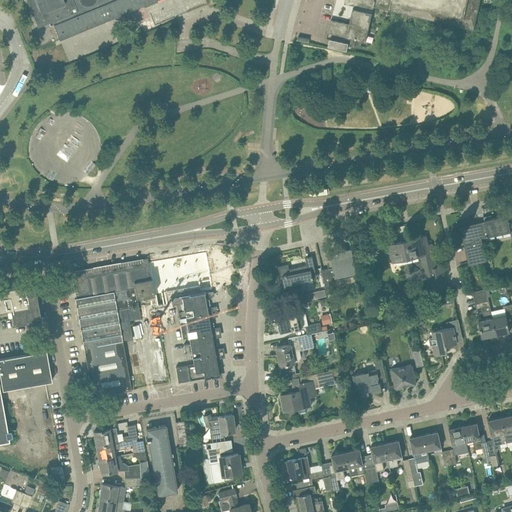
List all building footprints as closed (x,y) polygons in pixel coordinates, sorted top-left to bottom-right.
[(26,0),(38,27),(52,21),(59,39),(155,0),(26,0)] [(444,22),(474,29),(480,0),(344,0),(344,3),(354,5),(373,10),(373,6),(408,14),(438,20),(444,22)] [(353,8),(349,23),(331,19),(328,32),(365,40),(372,12),(353,8)] [(346,51),(348,43),(329,39),(328,47),(346,51)] [(511,230),(507,214),(484,219),(485,225),(477,227),(477,224),(462,227),(470,262),(485,259),(480,237),(511,230)] [(424,277),(430,276),(433,291),(446,288),(442,266),(436,267),(431,246),(428,246),(425,236),(390,244),(394,260),(403,258),(405,267),(402,272),(412,279),(416,273),(423,272),(424,277)] [(333,281),(357,275),(354,258),(351,248),(338,251),(338,250),(336,250),(336,252),(330,253),(331,259),(329,260),(328,262),(329,268),(321,269),(323,279),(327,294),(335,292),(334,285),(333,281)] [(206,252),(149,262),(155,295),(158,307),(164,306),(162,294),(202,287),(203,292),(212,290),(211,283),(206,252)] [(277,266),(280,278),(283,277),(285,286),(317,279),(314,265),(312,256),(305,257),(307,265),(289,269),(288,264),(277,266)] [(89,294),(75,297),(76,304),(79,303),(80,309),(77,309),(79,318),(81,317),(82,323),(80,323),(81,332),(84,331),(85,337),(82,337),(84,346),(86,345),(87,351),(85,351),(86,360),(89,359),(90,365),(87,365),(87,367),(102,364),(104,375),(115,373),(113,362),(109,363),(98,298),(153,288),(151,278),(149,265),(86,276),(89,294)] [(25,284),(0,288),(0,311),(10,309),(12,317),(13,323),(13,324),(34,320),(39,319),(40,319),(41,319),(37,298),(36,298),(35,292),(36,292),(36,291),(34,283),(25,284)] [(488,295),(486,288),(472,291),(474,298),(488,295)] [(320,290),(312,292),(314,298),(322,297),(320,290)] [(176,304),(179,318),(185,317),(186,323),(180,324),(182,338),(189,337),(190,343),(183,344),(186,359),(192,358),(193,364),(175,367),(178,382),(219,374),(204,292),(171,298),(172,304),(176,304)] [(489,300),(488,295),(474,298),(475,303),(489,300)] [(453,296),(443,298),(435,300),(436,306),(454,302),(453,296)] [(482,308),(485,319),(479,320),(483,337),(496,334),(491,311),(489,300),(475,303),(476,309),(482,308)] [(505,308),(491,311),(496,334),(510,331),(508,323),(511,322),(511,313),(509,301),(504,302),(505,308)] [(302,326),(306,326),(308,325),(305,312),(303,302),(294,304),(296,313),(278,317),(281,332),(284,331),(291,330),(303,327),(302,326)] [(331,323),(329,314),(321,316),(322,325),(331,323)] [(308,334),(322,331),(321,327),(320,322),(308,325),(306,326),(308,334)] [(432,331),(434,338),(437,338),(438,344),(432,345),(434,355),(447,352),(446,346),(447,346),(447,343),(450,343),(450,344),(457,343),(453,326),(432,331)] [(300,349),(305,348),(307,348),(304,335),(302,335),(298,336),(288,338),(289,344),(277,347),(281,365),(284,364),(285,371),(290,371),(295,369),(294,362),(294,361),(299,360),(301,356),(300,349)] [(35,338),(24,340),(27,353),(38,351),(35,338)] [(417,366),(424,365),(420,349),(413,350),(417,366)] [(0,387),(2,387),(2,390),(52,381),(46,350),(38,351),(27,353),(0,358),(0,441),(9,440),(9,437),(11,436),(12,435),(11,430),(10,430),(7,430),(0,390),(0,387)] [(381,357),(374,358),(376,367),(383,365),(381,357)] [(413,375),(411,365),(392,369),(394,378),(396,388),(412,384),(410,376),(413,375)] [(302,376),(300,376),(301,383),(300,383),(301,390),(294,391),(281,394),(285,410),(288,410),(288,411),(294,410),(294,409),(312,405),(310,396),(316,395),(314,389),(314,387),(327,385),(326,379),(335,378),(333,369),(309,374),(302,376)] [(356,388),(358,387),(360,395),(369,394),(369,392),(372,391),(373,393),(382,391),(379,381),(377,372),(376,369),(368,371),(369,373),(365,374),(364,372),(353,375),(353,378),(356,388)] [(340,381),(338,384),(339,388),(341,390),(347,389),(345,380),(340,381)] [(203,416),(207,426),(210,424),(211,437),(225,435),(224,432),(225,432),(234,431),(232,414),(210,417),(209,414),(203,416)] [(511,414),(502,417),(507,442),(511,441),(511,414)] [(488,420),(488,423),(492,440),(487,441),(490,455),(496,454),(495,451),(497,451),(500,446),(500,444),(507,442),(502,417),(488,420)] [(175,422),(177,432),(179,446),(187,445),(185,430),(183,420),(175,422)] [(482,448),(486,465),(492,464),(490,455),(487,441),(481,442),(477,422),(463,425),(466,441),(474,440),(476,449),(482,448)] [(135,424),(127,425),(129,435),(123,436),(123,439),(137,437),(135,424)] [(146,438),(146,440),(148,439),(158,494),(177,491),(165,425),(146,428),(147,437),(146,438)] [(466,441),(463,425),(449,428),(453,447),(460,445),(459,443),(466,441)] [(109,429),(109,428),(94,431),(94,434),(96,444),(118,440),(115,428),(109,429)] [(438,431),(424,434),(424,437),(427,450),(435,448),(436,451),(442,450),(440,441),(438,431)] [(424,434),(410,437),(410,440),(412,447),(414,456),(414,457),(415,462),(429,459),(427,450),(424,437),(424,434)] [(96,444),(99,458),(102,458),(114,456),(112,449),(125,447),(125,446),(124,440),(123,440),(118,441),(118,440),(96,444)] [(136,441),(138,451),(144,450),(143,440),(136,441)] [(399,440),(385,443),(386,446),(388,459),(389,459),(390,467),(398,465),(397,459),(403,458),(401,449),(399,440)] [(375,467),(370,468),(373,481),(378,480),(376,471),(384,470),(382,460),(388,459),(386,446),(385,443),(371,446),(371,449),(372,453),(375,467)] [(301,456),(315,455),(315,446),(300,447),(301,456)] [(209,448),(207,449),(209,464),(211,464),(213,479),(223,477),(223,475),(230,474),(240,473),(238,453),(234,454),(221,456),(219,447),(209,448)] [(360,448),(346,451),(347,455),(349,467),(351,476),(357,474),(365,473),(367,483),(373,481),(370,468),(364,469),(361,456),(360,448)] [(451,464),(457,463),(454,449),(448,450),(451,464)] [(451,464),(448,450),(442,451),(445,465),(451,464)] [(327,462),(321,464),(322,470),(323,477),(330,475),(332,481),(331,481),(333,490),(339,489),(337,479),(344,477),(343,469),(349,467),(347,455),(346,451),(332,454),(332,458),(333,461),(336,474),(333,475),(332,473),(330,473),(327,462)] [(128,470),(128,465),(123,462),(121,462),(120,455),(114,456),(102,458),(99,458),(101,473),(105,472),(116,470),(124,470),(128,470)] [(289,469),(286,470),(287,476),(290,475),(291,477),(293,477),(301,475),(303,475),(303,478),(309,477),(310,480),(323,477),(322,470),(321,464),(313,466),(310,466),(307,456),(301,457),(287,460),(289,469)] [(414,457),(408,459),(412,473),(415,486),(423,484),(420,471),(417,472),(415,462),(414,457)] [(408,459),(402,460),(409,488),(415,486),(412,473),(408,459)] [(139,463),(128,465),(128,470),(124,470),(124,477),(137,477),(141,477),(149,476),(146,460),(139,460),(139,462),(139,463)] [(62,466),(51,468),(53,481),(64,479),(62,466)] [(137,477),(124,477),(125,486),(137,486),(137,477)] [(123,487),(117,486),(117,485),(102,483),(100,496),(120,500),(123,500),(123,498),(125,489),(123,487)] [(315,485),(293,489),(295,496),(299,495),(302,511),(324,511),(322,500),(318,501),(317,497),(312,498),(311,492),(316,491),(315,485)] [(218,500),(221,511),(230,509),(230,511),(250,511),(248,503),(238,506),(235,496),(236,496),(234,488),(219,492),(220,500),(218,500)] [(19,505),(24,493),(16,489),(11,502),(19,505)] [(19,505),(27,508),(32,496),(24,493),(19,505)] [(206,494),(198,497),(201,507),(209,504),(206,494)] [(97,511),(100,511),(102,511),(123,511),(123,509),(121,509),(123,500),(120,500),(100,496),(97,511)] [(386,507),(380,509),(380,511),(384,511),(399,509),(397,502),(385,504),(386,507)]
